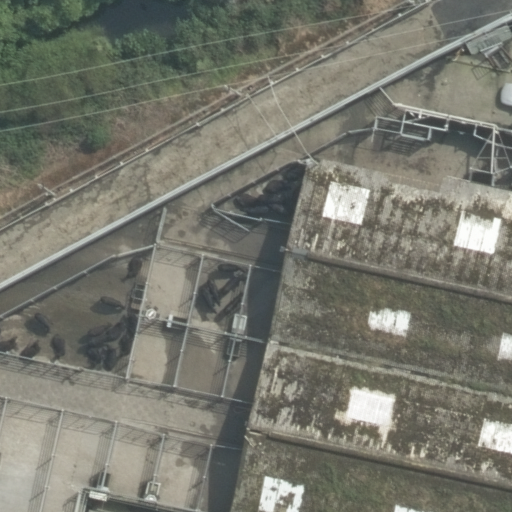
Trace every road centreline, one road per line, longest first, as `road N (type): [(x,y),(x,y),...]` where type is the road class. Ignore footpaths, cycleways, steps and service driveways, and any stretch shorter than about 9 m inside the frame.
road 1 (track): [(496,0),(0,263)]
road 2 (track): [(511,145),(362,118),(0,308)]
road 3 (track): [(0,376),(251,434)]
road 4 (track): [(511,56),(482,51),(362,118)]
